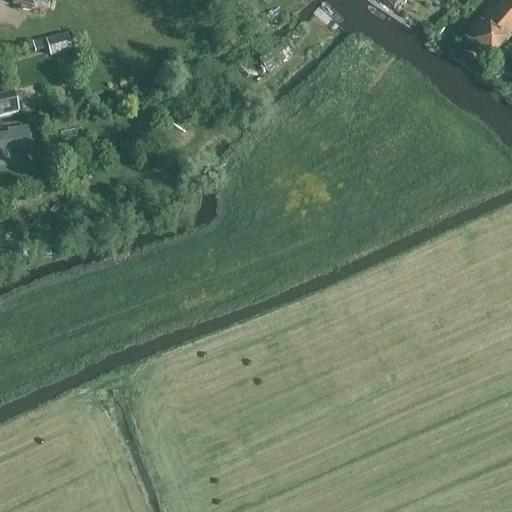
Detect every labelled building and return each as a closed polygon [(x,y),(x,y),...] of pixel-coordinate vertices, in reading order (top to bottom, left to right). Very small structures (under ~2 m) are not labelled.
[(35,10),(37,0),(14,0),(13,5),(35,10)] [(383,0),(394,10),(403,0),(383,0)] [(511,4),(507,0),(504,0),(484,23),(482,21),(466,38),(491,60),(511,35),(511,4)] [(46,40),(33,43),(35,52),(48,48),(51,57),(72,51),(68,35),(46,41),(46,40)] [(0,119),(18,115),(18,114),(13,95),(0,97),(0,119)] [(5,135),(0,135),(0,154),(30,150),(27,128),(5,131),(5,135)]
